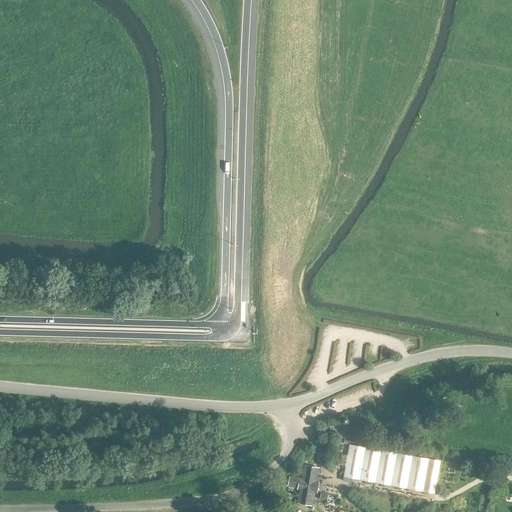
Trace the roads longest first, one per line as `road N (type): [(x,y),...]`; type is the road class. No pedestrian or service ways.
road 1 (unclassified): [(0,511),(159,506),(242,490),(281,462),(290,437),(287,407)]
road 2 (motorway): [(223,326),(236,312),(248,0)]
road 3 (motorway): [(197,0),(227,84),(223,326)]
road 4 (tertiary): [(0,388),(287,407)]
road 5 (tertiary): [(287,407),(423,356),(511,353)]
road 6 (secondary): [(0,333),(210,337),(223,326)]
road 7 (secondary): [(223,326),(0,320)]
